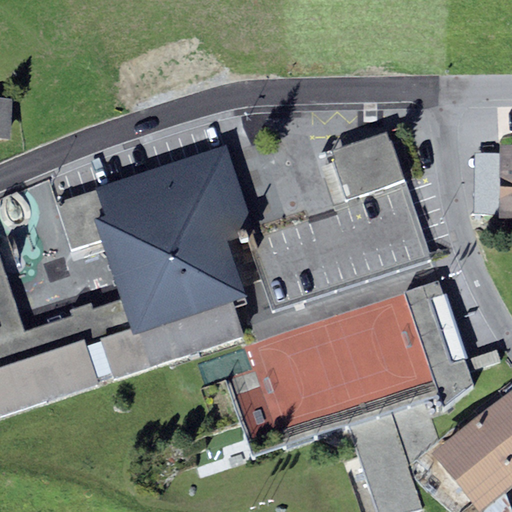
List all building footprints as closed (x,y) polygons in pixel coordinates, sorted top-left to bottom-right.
[(13,101),(0,99),(0,143),(10,144),(13,101)] [(415,175),(402,138),(391,142),(387,131),(331,151),(334,160),(323,163),(336,202),(404,179),(415,175)] [(100,237),(120,297),(92,307),(90,301),(69,308),(71,314),(23,329),(0,260),(0,413),(240,334),(231,305),(247,300),(226,239),(254,229),(226,144),(55,200),(70,247),(100,237)] [(511,145),(501,145),(501,214),(511,213),(511,145)] [(349,430),(377,511),(408,511),(424,506),(408,462),(446,432),(441,415),(474,390),(438,281),(409,291),(436,392),(279,442),(284,452),(349,430)] [(489,511),(511,494),(511,395),(434,459),(477,511),(489,511)]
